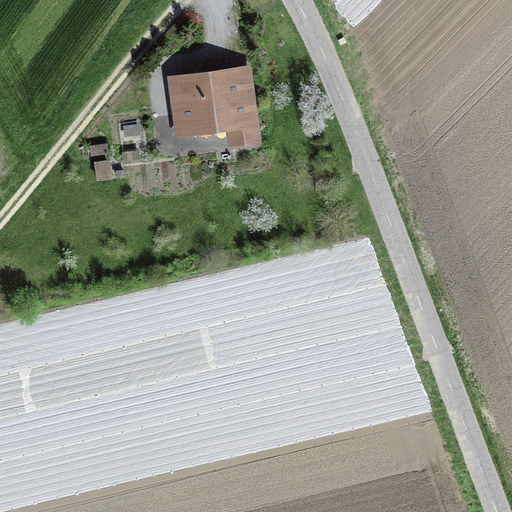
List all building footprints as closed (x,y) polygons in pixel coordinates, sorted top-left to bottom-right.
[(251,64),(167,75),(175,137),(226,130),(228,147),(261,142),(251,64)] [(125,135),(141,134),(140,123),(124,125),(125,135)] [(109,154),(108,142),(89,145),(90,157),(109,154)] [(141,161),(140,150),(120,152),(121,163),(141,161)] [(110,159),(94,161),(97,180),(113,178),(110,159)]
